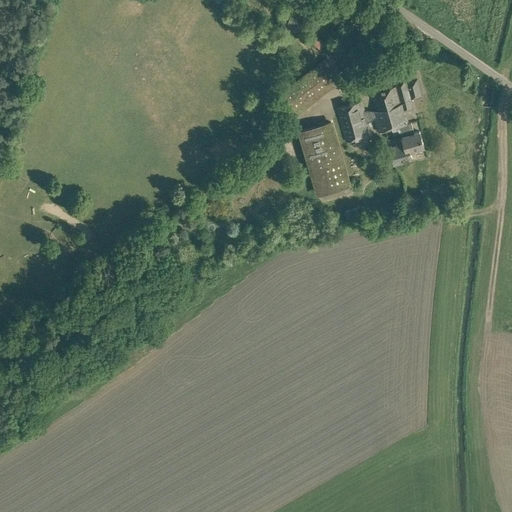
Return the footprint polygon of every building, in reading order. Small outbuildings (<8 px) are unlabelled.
[(296,34),(303,17),(292,13),(285,29),(296,34)] [(310,38),(322,50),(327,44),(315,33),(310,38)] [(344,78),(327,57),(280,93),(296,115),(344,78)] [(404,143),(389,147),(394,164),(412,159),(409,151),(424,146),(419,131),(414,132),(411,122),(408,123),(404,106),(412,104),(411,98),(421,95),(417,80),(406,83),(371,93),(376,110),(373,111),(379,131),(399,126),(402,136),(404,143)] [(337,107),(346,141),(371,134),(362,100),(337,107)] [(300,131),(318,192),(348,184),(331,122),(300,131)] [(360,216),(358,208),(345,212),(348,220),(360,216)]
